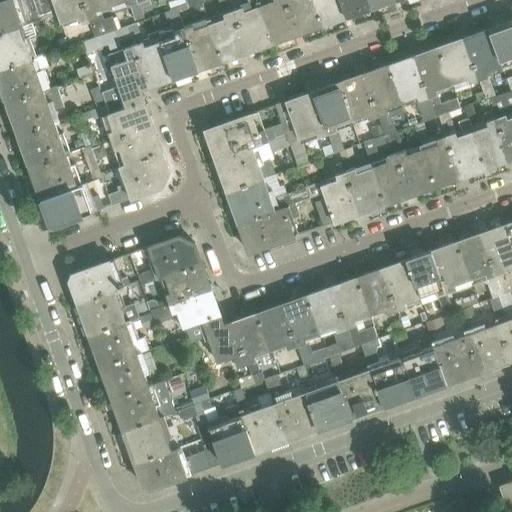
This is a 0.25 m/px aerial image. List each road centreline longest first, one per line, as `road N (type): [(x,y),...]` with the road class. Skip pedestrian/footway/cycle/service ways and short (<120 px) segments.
road 1 (residential): [(207,199),(177,109),(494,0)]
road 2 (residential): [(139,511),(511,380)]
road 3 (residential): [(207,199),(237,290),(511,190)]
road 4 (residential): [(27,264),(108,498),(125,511)]
road 5 (residential): [(27,264),(207,199)]
